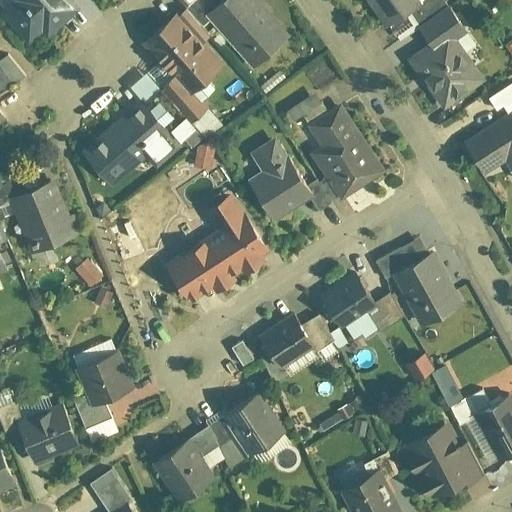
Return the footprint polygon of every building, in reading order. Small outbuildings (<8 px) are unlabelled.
[(47,31),(78,4),(74,0),(9,0),(0,7),(27,39),(43,26),(47,31)] [(207,10),(218,0),(190,0),(187,3),(199,17),(207,10)] [(218,0),(207,10),(253,64),(291,31),(263,0),(218,0)] [(410,6),(418,0),(368,0),(385,24),(410,6)] [(421,21),(450,1),(449,0),(418,0),(410,6),(421,21)] [(417,24),(428,40),(450,25),(457,35),(468,27),(450,1),(421,21),(417,24)] [(173,71),(188,88),(223,58),(205,37),(211,31),(199,17),(187,3),(145,39),(173,71)] [(407,54),(444,106),(486,76),(457,35),(450,25),(428,40),(407,54)] [(0,89),(12,82),(0,61),(0,89)] [(127,84),(138,97),(154,83),(143,70),(127,84)] [(188,88),(173,71),(160,82),(190,117),(203,106),(188,88)] [(511,77),(489,92),(503,113),(511,107),(511,77)] [(308,121),(329,107),(316,87),(287,106),(300,126),(308,121)] [(143,99),(85,149),(115,182),(172,132),(143,99)] [(342,196),(387,166),(342,99),(329,107),(308,121),(321,141),(310,148),(342,196)] [(511,107),(503,113),(464,138),(485,171),(508,156),(511,162),(511,107)] [(248,176),(276,218),(312,193),(315,191),(308,182),(275,132),(250,149),(262,167),(248,176)] [(200,143),(196,162),(212,165),(215,146),(200,143)] [(33,249),(79,230),(55,174),(9,193),(33,249)] [(317,175),(308,182),(315,191),(312,193),(320,206),(332,198),(317,175)] [(166,258),(190,297),(212,283),(216,289),(237,275),(233,270),(242,264),(245,269),(265,257),(262,252),(269,247),(232,187),(203,205),(216,227),(166,258)] [(394,269),(429,250),(421,233),(376,257),(385,273),(394,269)] [(394,269),(423,323),(464,301),(435,247),(429,250),(394,269)] [(76,266),(91,283),(104,271),(89,254),(76,266)] [(321,290),(344,323),(368,307),(377,300),(354,267),(321,290)] [(98,298),(110,303),(115,291),(102,286),(98,298)] [(377,300),(368,307),(382,326),(403,311),(390,292),(377,300)] [(294,308),(259,331),(282,365),(317,343),(302,320),(294,308)] [(318,309),(302,320),(317,343),(319,346),(335,336),(318,309)] [(244,364),(256,356),(243,336),(231,343),(244,364)] [(88,391),(92,401),(104,396),(135,382),(119,345),(76,363),(88,391)] [(404,360),(414,376),(434,363),(424,347),(404,360)] [(475,409),(491,401),(483,385),(450,401),(458,417),(475,409)] [(246,454),(286,427),(259,386),(218,412),(221,416),(246,454)] [(498,456),(511,448),(511,390),(491,401),(475,409),(498,456)] [(118,428),(104,396),(92,401),(88,391),(74,397),(92,439),(118,428)] [(19,420),(28,416),(20,397),(0,404),(0,411),(6,426),(19,420)] [(19,420),(36,460),(81,441),(65,401),(28,416),(19,420)] [(231,464),(246,454),(221,416),(206,426),(217,443),(231,464)] [(401,438),(430,496),(476,473),(448,416),(401,438)] [(202,453),(217,443),(206,426),(205,425),(190,434),(202,453)] [(202,453),(190,434),(153,459),(178,496),(215,472),(202,453)] [(0,483),(15,478),(0,440),(0,483)] [(379,465),(385,476),(398,470),(387,448),(374,454),(379,465)] [(90,481),(111,511),(130,498),(134,495),(113,465),(90,481)] [(340,484),(353,511),(402,511),(385,476),(379,465),(340,484)] [(252,507),(254,511),(279,511),(272,497),(252,507)] [(111,511),(108,511),(139,511),(130,498),(111,511)]
